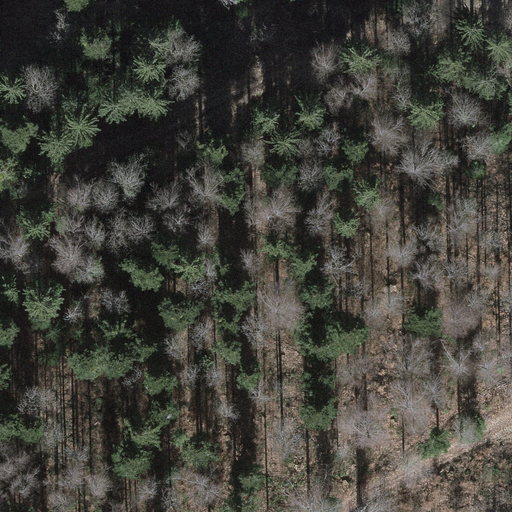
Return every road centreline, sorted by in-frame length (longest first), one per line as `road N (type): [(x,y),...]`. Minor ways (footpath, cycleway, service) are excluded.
road 1 (track): [(511,5),(366,30),(0,203)]
road 2 (track): [(343,511),(511,415)]
